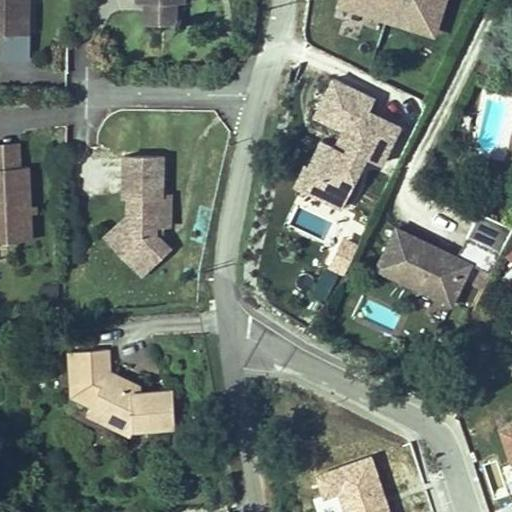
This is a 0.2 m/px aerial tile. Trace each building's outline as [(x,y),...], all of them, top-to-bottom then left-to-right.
[(0,0),(0,33),(28,34),(28,0),(0,0)] [(346,0),(368,7),(370,0),(388,0),(385,12),(419,24),(426,0),(346,0)] [(385,12),(388,0),(370,0),(368,7),(385,12)] [(431,28),(440,0),(426,0),(419,24),(431,28)] [(175,23),(176,2),(145,1),(144,22),(175,23)] [(379,158),(398,121),(365,105),(371,93),(331,73),(312,110),(341,124),(332,142),(319,135),(306,161),(319,177),(312,190),(338,202),(364,151),(379,158)] [(0,168),(20,168),(19,142),(0,143),(0,168)] [(169,225),(170,194),(162,194),(163,156),(124,154),(124,195),(128,196),(127,215),(127,234),(116,247),(131,264),(142,253),(153,263),(169,248),(159,237),(156,237),(156,225),(169,225)] [(319,177),(306,161),(302,159),(292,180),(312,190),(319,177)] [(0,241),(32,241),(28,167),(20,168),(0,168),(0,241)] [(127,234),(127,215),(105,235),(116,247),(127,234)] [(156,237),(159,237),(169,248),(169,225),(156,225),(156,237)] [(451,305),(471,265),(490,274),(501,253),(467,236),(457,256),(396,227),(376,268),(451,305)] [(142,253),(131,264),(142,275),(153,263),(142,253)] [(132,394),(131,383),(108,371),(107,348),(70,350),(71,379),(98,391),(91,404),(87,412),(131,434),(133,428),(175,427),(174,411),(173,392),(139,394),(132,394)] [(98,391),(71,379),(72,394),(91,404),(98,391)] [(139,387),(131,383),(132,394),(139,394),(139,387)]
